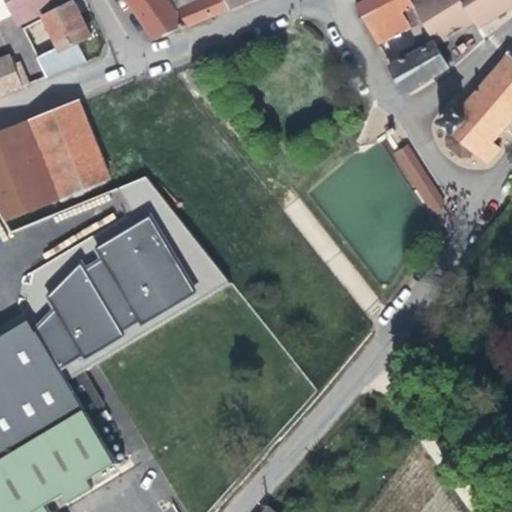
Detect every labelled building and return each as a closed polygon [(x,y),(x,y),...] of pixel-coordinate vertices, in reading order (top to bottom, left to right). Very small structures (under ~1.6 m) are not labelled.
[(0,0),(0,20),(10,16),(3,0),(0,0)] [(74,0),(6,0),(19,26),(74,0)] [(126,0),(151,36),(184,22),(175,7),(170,1),(169,0),(126,0)] [(190,0),(175,7),(184,22),(206,12),(201,0),(190,0)] [(201,0),(206,12),(221,6),(218,0),(201,0)] [(409,2),(408,1),(407,0),(358,0),(353,3),(376,41),(404,26),(395,11),(409,2)] [(459,0),(409,0),(408,1),(409,2),(418,17),(435,44),(467,26),(456,7),(462,3),(459,0)] [(511,0),(459,0),(462,3),(456,7),(467,26),(468,28),(474,25),(478,30),(511,9),(511,0)] [(418,17),(409,2),(395,11),(404,26),(409,23),(418,17)] [(90,66),(87,58),(82,46),(94,40),(78,5),(48,20),(62,51),(51,55),(37,24),(25,30),(45,75),(50,82),(90,66)] [(435,44),(418,17),(409,23),(418,39),(421,44),(388,63),(404,91),(447,67),(435,44)] [(418,39),(386,58),(388,63),(421,44),(418,39)] [(511,53),(507,49),(505,52),(507,54),(500,60),(498,59),(494,63),(496,66),(488,75),(486,72),(482,76),(484,78),(477,86),(475,84),(472,88),(473,90),(467,97),(465,95),(462,99),(463,101),(454,111),(446,105),(434,118),(447,130),(443,135),(444,145),(455,156),(465,156),(470,152),(481,162),(493,149),(486,141),(495,132),(496,134),(500,129),(499,128),(504,121),(506,123),(510,119),(509,117),(511,113),(511,53)] [(0,90),(28,79),(27,76),(22,62),(15,65),(12,58),(0,63),(0,90)] [(84,107),(0,139),(0,209),(9,224),(109,185),(106,176),(113,172),(84,107)] [(313,191),(386,296),(430,227),(368,146),(313,191)] [(411,149),(402,154),(397,156),(437,222),(446,207),(411,149)] [(234,290),(154,189),(150,183),(124,193),(141,229),(100,254),(106,264),(90,274),(85,267),(51,300),(53,303),(33,321),(33,323),(23,330),(29,340),(0,357),(0,511),(49,511),(49,510),(68,498),(73,506),(96,492),(92,485),(118,469),(89,420),(105,410),(85,377),(94,371),(224,295),(234,290)] [(23,330),(0,343),(0,357),(29,340),(23,330)] [(123,476),(118,469),(92,485),(96,492),(123,476)] [(49,510),(49,511),(62,511),(73,506),(68,498),(49,510)]
